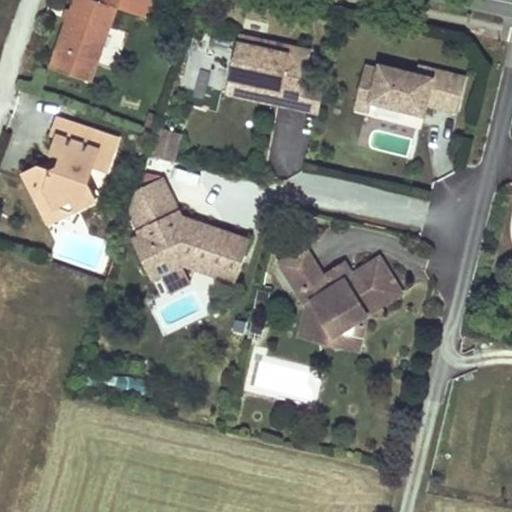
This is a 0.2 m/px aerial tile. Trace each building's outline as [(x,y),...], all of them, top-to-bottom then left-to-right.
[(75,0),(54,69),(95,81),(101,63),(112,25),(118,6),(146,14),(150,0),(75,0)] [(313,51),(262,39),(241,34),(231,78),(227,93),(299,110),(304,91),(312,57),(313,51)] [(444,112),(460,116),(468,82),(437,74),(434,82),(382,67),(380,72),(367,69),(356,110),(369,114),(372,104),(426,118),(428,108),(444,112)] [(50,224),(78,207),(95,196),(85,180),(90,164),(105,168),(114,136),(68,121),(53,116),(48,132),(55,134),(50,151),(60,154),(56,167),(51,171),(39,167),(22,178),(34,198),(50,224)] [(178,162),(185,136),(156,129),(150,155),(178,162)] [(171,192),(164,178),(135,193),(129,211),(130,213),(143,237),(137,240),(143,250),(140,252),(150,272),(163,276),(186,264),(238,283),(252,241),(224,231),(207,225),(196,221),(184,216),(171,192)] [(301,335),(320,339),(342,344),(359,348),(361,337),(367,314),(401,292),(392,277),(380,257),(353,274),(345,262),(328,273),(324,276),(305,247),(281,262),(308,305),(301,335)]
